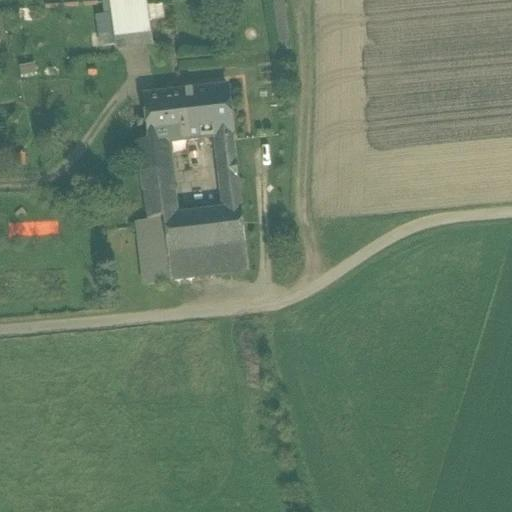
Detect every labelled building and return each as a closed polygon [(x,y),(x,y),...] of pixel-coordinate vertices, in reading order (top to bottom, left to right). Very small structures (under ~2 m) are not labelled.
[(144,0),(142,0),(110,3),(112,17),(116,46),(116,50),(151,46),(144,0)] [(116,46),(112,17),(97,20),(101,48),(116,46)] [(227,90),(182,95),(187,142),(216,139),(232,137),(227,90)] [(182,95),(145,99),(150,145),(138,146),(144,191),(174,188),(168,144),(187,142),(182,95)] [(232,137),(216,139),(220,167),(236,165),(232,137)] [(236,165),(220,167),(220,182),(224,211),(241,209),(236,165)] [(174,188),(144,191),(148,222),(164,220),(164,219),(163,218),(178,217),(174,188)] [(178,217),(164,219),(164,220),(171,277),(248,267),(241,209),(224,211),(178,217)] [(148,222),(139,224),(147,287),(171,284),(171,277),(164,220),(148,222)]
